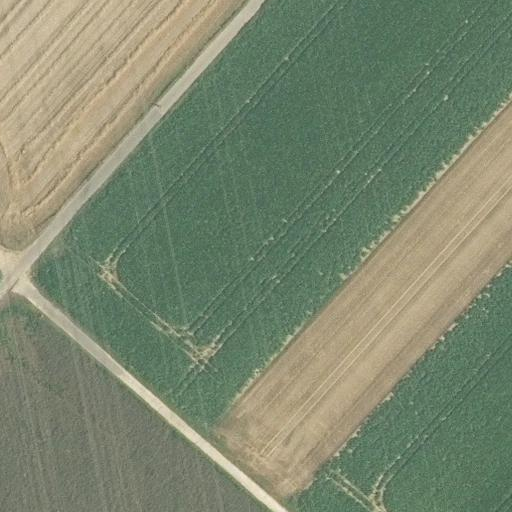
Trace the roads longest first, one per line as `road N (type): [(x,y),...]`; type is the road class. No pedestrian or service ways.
road 1 (unclassified): [(262,0),(0,295)]
road 2 (track): [(275,511),(0,267)]
